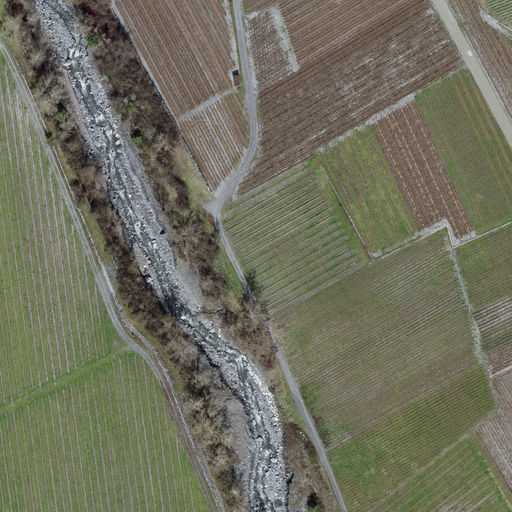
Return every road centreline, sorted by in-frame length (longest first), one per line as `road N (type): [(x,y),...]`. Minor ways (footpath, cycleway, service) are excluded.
road 1 (track): [(234,0),(252,149),(219,225),(344,511)]
road 2 (track): [(211,511),(157,377),(126,338),(0,44)]
road 3 (residential): [(511,136),(437,0)]
road 4 (track): [(0,409),(132,345)]
